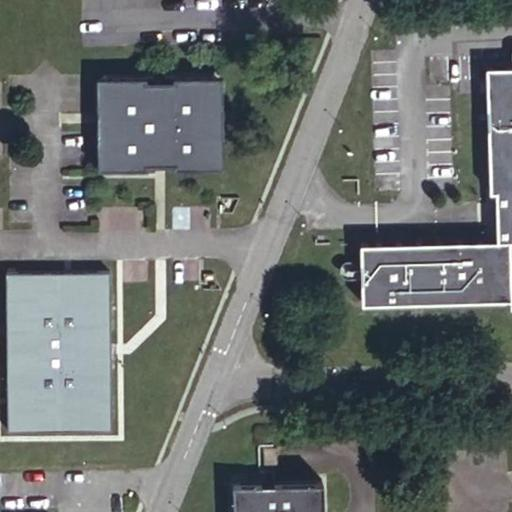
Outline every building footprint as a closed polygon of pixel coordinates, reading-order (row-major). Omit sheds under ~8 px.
[(96,79),(98,154),(109,163),(155,163),(157,156),(169,156),(170,162),(215,162),(224,151),(222,75),(211,65),(166,66),(166,70),(153,70),(153,67),(107,67),(96,79)] [(511,65),(485,66),(488,190),(494,190),(496,239),(358,242),(360,303),(510,299),(510,305),(511,304),(511,65)] [(3,270),(6,429),(111,427),(110,350),(108,266),(3,270)] [(255,446),(255,469),(269,468),(270,446),(255,446)] [(222,482),(222,511),(318,511),(317,478),(222,482)]
